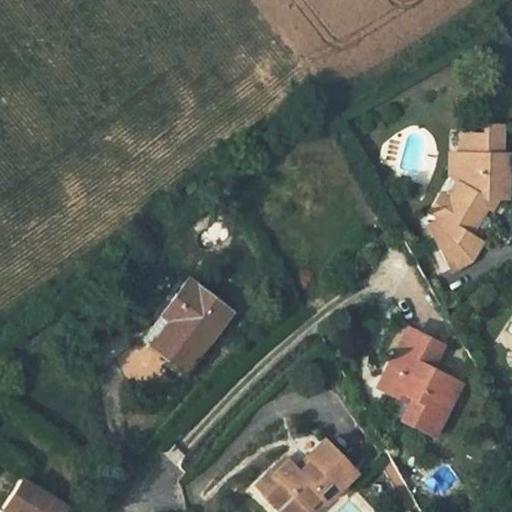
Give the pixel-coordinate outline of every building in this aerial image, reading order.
[(475,155),(456,155),(456,187),(447,204),(453,207),(444,223),(428,232),(453,273),(471,262),(482,245),(470,237),(486,209),(486,200),(506,200),(506,155),(499,154),(500,125),(482,125),(482,135),(475,135),(475,155)] [(456,135),(456,155),(475,155),(475,135),(456,135)] [(423,224),(428,232),(444,223),(453,207),(447,204),(456,187),(456,155),(447,155),(448,182),(423,224)] [(186,280),(170,302),(180,308),(152,347),(186,373),(230,313),(186,280)] [(180,308),(170,302),(143,340),(152,347),(180,308)] [(383,390),(412,332),(405,329),(376,386),(383,390)] [(440,346),(412,332),(383,390),(408,403),(400,419),(433,436),(458,385),(428,370),(440,346)] [(134,347),(117,359),(129,378),(147,367),(134,347)] [(318,497),(325,504),(354,474),(323,442),(307,457),(311,462),(298,474),(288,463),(258,491),(277,510),(291,496),(305,510),(318,497)] [(258,491),(288,463),(284,459),(254,487),(258,491)] [(61,511),(64,508),(21,481),(1,511),(61,511)] [(291,496),(277,510),(278,511),(316,511),(325,504),(318,497),(305,510),(291,496)]
